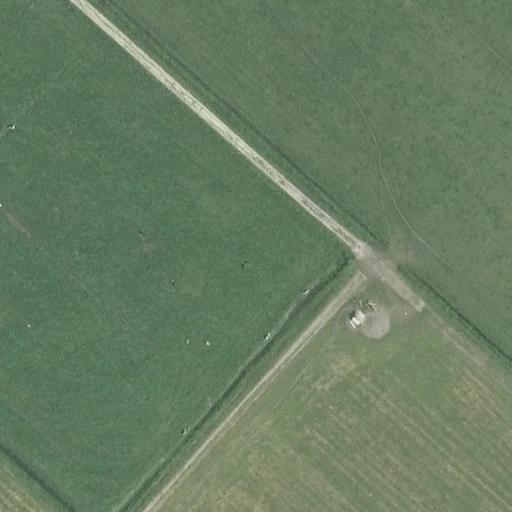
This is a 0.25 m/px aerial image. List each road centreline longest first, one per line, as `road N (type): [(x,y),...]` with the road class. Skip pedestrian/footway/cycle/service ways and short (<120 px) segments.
road 1 (track): [(79,0),(375,260)]
road 2 (track): [(151,511),(375,260),(382,266)]
road 3 (track): [(382,266),(495,370)]
